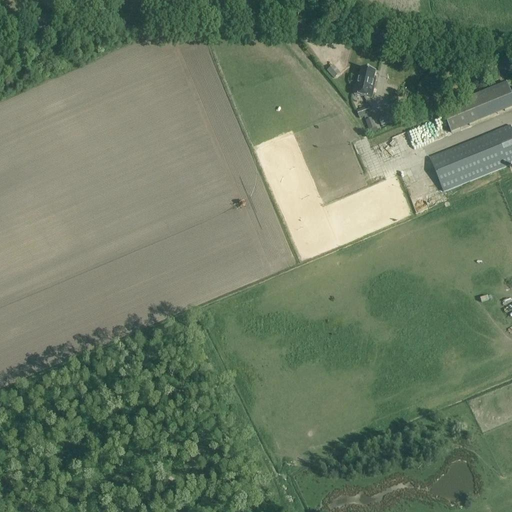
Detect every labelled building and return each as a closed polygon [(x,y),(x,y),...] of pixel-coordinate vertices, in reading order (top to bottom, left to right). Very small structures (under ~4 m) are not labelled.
[(338,71),(333,66),(326,71),(331,77),(338,71)] [(358,77),(354,96),(372,99),(376,81),(374,80),(376,72),(362,69),(360,77),(358,77)] [(511,96),(507,84),(502,86),(442,110),(452,133),(511,108),(511,96)] [(357,111),(359,118),(364,116),(369,131),(376,129),(368,107),(357,111)] [(377,117),(381,127),(395,122),(391,111),(377,117)] [(511,128),(511,126),(496,133),(509,165),(509,166),(511,165),(511,128)] [(410,131),(405,133),(410,150),(416,148),(410,131)] [(509,165),(496,133),(430,159),(443,191),(509,165)]
